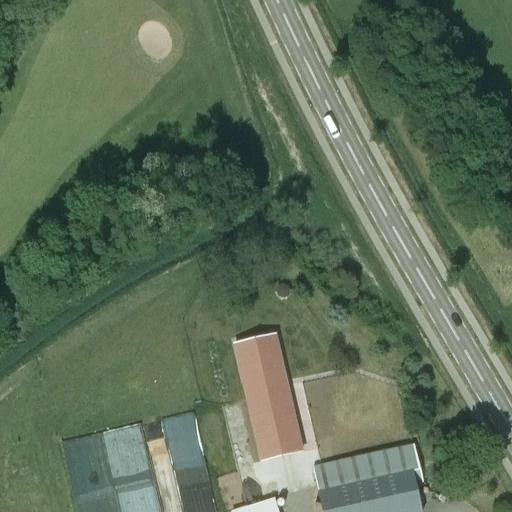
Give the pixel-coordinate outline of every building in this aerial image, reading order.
[(304,317),(334,350),(350,335),(321,302),(304,317)] [(274,336),(235,345),(247,396),(262,462),(294,455),(301,453),(274,336)] [(144,423),(160,508),(181,504),(182,511),(215,511),(197,413),(144,423)] [(72,468),(79,511),(117,511),(105,441),(70,447),(73,461),(88,459),(89,465),(72,468)] [(413,444),(311,468),(321,511),(422,511),(416,487),(423,485),(413,444)] [(246,508),(233,511),(277,511),(274,500),(246,509),(246,508)]
